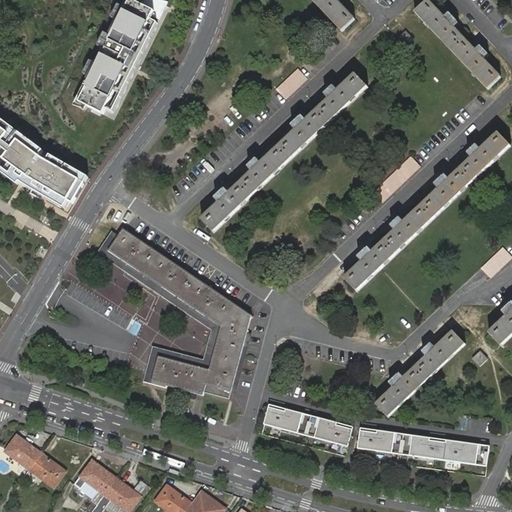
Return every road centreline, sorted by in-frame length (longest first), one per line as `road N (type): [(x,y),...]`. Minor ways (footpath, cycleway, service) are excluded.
road 1 (residential): [(511,98),(286,307)]
road 2 (residential): [(172,228),(389,16)]
road 3 (residential): [(286,307),(352,346),(394,355),(511,273)]
road 4 (residential): [(511,442),(255,394)]
road 5 (tertiary): [(218,0),(196,58),(105,185)]
road 6 (tertiary): [(105,185),(0,364)]
road 7 (secondary): [(429,509),(355,497),(237,459)]
road 8 (secondary): [(237,459),(124,421),(99,423)]
road 9 (secondary): [(99,423),(119,439),(231,477)]
road 10 (residential): [(172,228),(286,307)]
